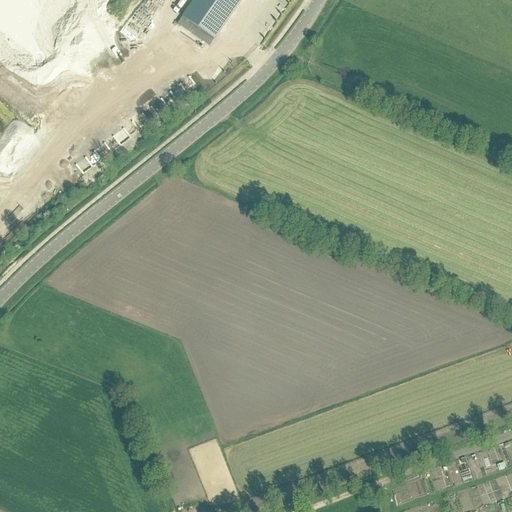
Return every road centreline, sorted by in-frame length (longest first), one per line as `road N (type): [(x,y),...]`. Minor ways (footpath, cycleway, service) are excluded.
road 1 (tertiary): [(0,298),(251,85),(320,0)]
road 2 (track): [(299,511),(511,434)]
